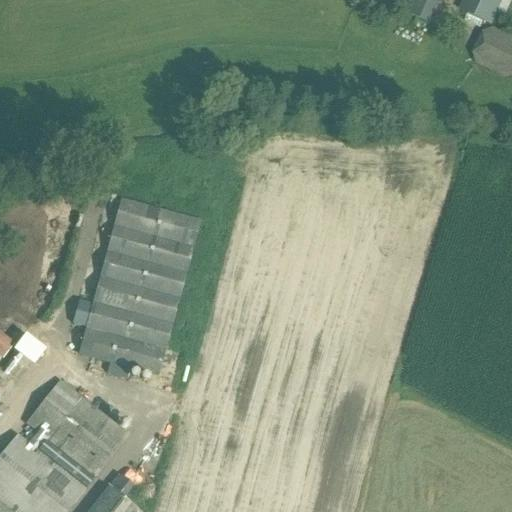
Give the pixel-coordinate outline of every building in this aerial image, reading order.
[(409,0),(404,14),(432,25),(441,0),(409,0)] [(464,0),(460,10),(492,26),(504,0),(464,0)] [(483,32),(475,53),(476,66),(507,78),(511,76),(511,36),(493,29),(483,32)] [(121,200),(113,229),(194,250),(202,222),(121,200)] [(113,229),(107,253),(187,276),(194,250),(113,229)] [(107,253),(99,280),(180,301),(187,276),(107,253)] [(99,280),(92,306),(173,326),(180,301),(99,280)] [(79,302),(72,328),(85,331),(166,353),(173,326),(92,306),(79,302)] [(110,364),(133,370),(159,377),(166,353),(85,331),(79,355),(110,364)] [(0,334),(0,352),(4,356),(13,345),(0,334)] [(110,364),(107,375),(129,381),(133,370),(110,364)] [(62,380),(24,426),(36,436),(29,445),(37,451),(44,443),(93,482),(130,435),(62,380)] [(17,436),(0,456),(0,502),(12,511),(69,511),(86,490),(37,451),(29,445),(17,436)] [(91,511),(135,511),(128,506),(138,492),(119,477),(91,511)]
